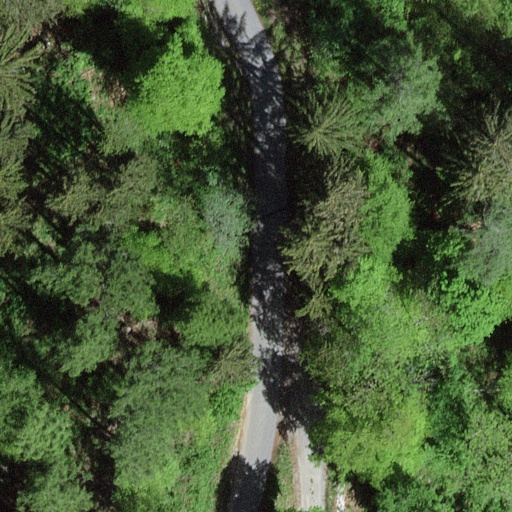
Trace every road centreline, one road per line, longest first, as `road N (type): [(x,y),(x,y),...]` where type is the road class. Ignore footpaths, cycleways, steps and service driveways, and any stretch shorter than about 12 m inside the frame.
road 1 (track): [(230,0),(248,35),(266,128),(267,354),(261,427),(240,511)]
road 2 (track): [(311,511),(302,398),(267,354)]
